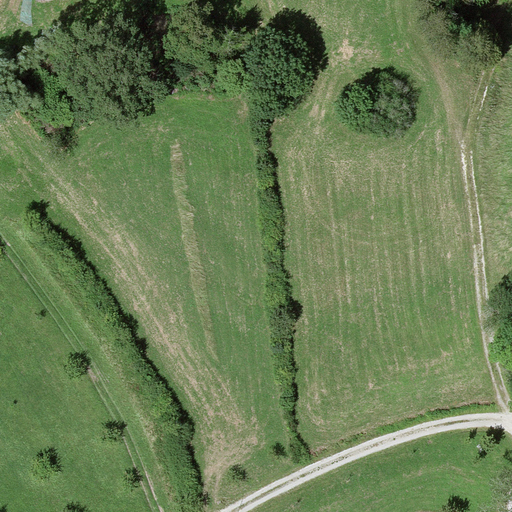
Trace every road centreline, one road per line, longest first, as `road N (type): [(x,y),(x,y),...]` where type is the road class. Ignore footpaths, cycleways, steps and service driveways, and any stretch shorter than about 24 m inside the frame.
road 1 (track): [(508,0),(465,148),(482,309),(511,410)]
road 2 (track): [(0,243),(76,344),(155,511)]
road 3 (track): [(229,511),(445,423),(511,429)]
